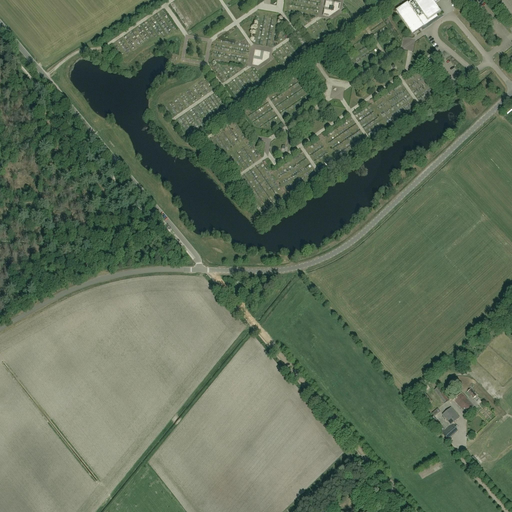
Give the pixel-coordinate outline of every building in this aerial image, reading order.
[(413,0),(408,3),(397,11),(408,28),(413,34),(419,30),(423,27),(424,27),(426,25),(425,23),(436,15),(441,12),(439,10),(438,8),(435,4),(440,0),(413,0)] [(444,404),(448,400),(439,387),(435,390),(444,404)] [(473,399),(477,395),(471,389),(468,393),(473,399)] [(466,414),(474,407),(462,394),(454,401),(466,414)] [(451,425),(460,418),(451,408),(443,415),(451,425)] [(442,433),(445,430),(435,417),(441,412),(438,409),(432,414),(434,416),(431,419),(442,433)] [(445,430),(442,433),(448,439),(458,430),(452,424),(451,425),(445,430)]
